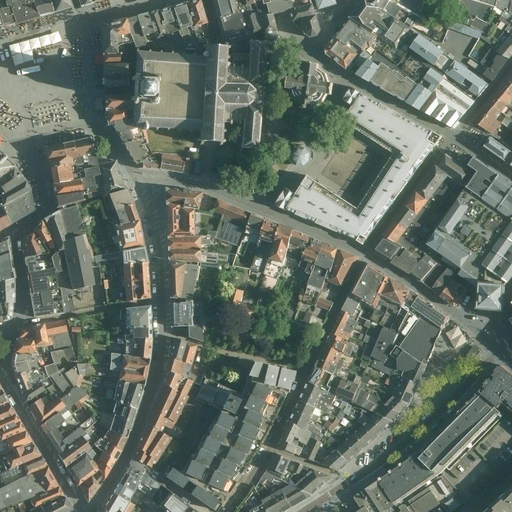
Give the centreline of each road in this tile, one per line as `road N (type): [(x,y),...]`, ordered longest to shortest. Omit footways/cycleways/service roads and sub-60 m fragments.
road 1 (residential): [(91,511),(131,443),(159,357),(158,251),(136,180)]
road 2 (residential): [(225,511),(269,447),(361,261)]
road 3 (residential): [(305,511),(420,428),(498,350)]
road 4 (residential): [(136,180),(218,187),(364,254)]
road 5 (residential): [(511,65),(364,254)]
road 6 (residential): [(80,511),(0,372)]
road 7 (residential): [(364,254),(470,327)]
